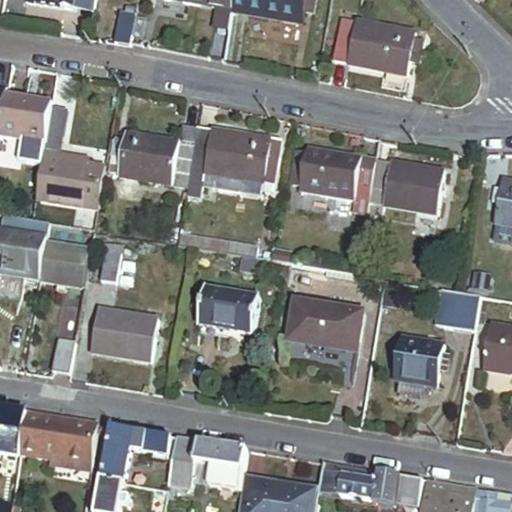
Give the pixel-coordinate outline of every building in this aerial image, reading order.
[(26,0),(26,5),(76,14),(78,0),(26,0)] [(173,0),(232,11),(233,0),(173,0)] [(233,0),(232,11),(305,24),(307,13),(316,15),(318,0),(233,0)] [(116,47),(131,49),(136,19),(121,17),(116,47)] [(414,32),(341,18),(334,59),(407,72),(409,57),(418,59),(421,38),(413,37),(414,32)] [(45,145),(52,103),(6,96),(0,131),(0,137),(24,141),(45,145)] [(187,194),(197,132),(184,130),(180,149),(126,139),(124,146),(114,145),(113,161),(122,162),(119,182),(187,194)] [(281,147),(197,132),(187,194),(186,201),(200,203),(202,188),(212,189),(212,195),(261,203),(262,196),(272,197),(281,147)] [(24,141),(0,137),(0,154),(21,158),(24,141)] [(369,208),(376,165),(308,153),(308,158),(297,157),(292,187),(302,188),(301,195),(352,204),(351,215),(367,218),(369,208)] [(61,158),(43,155),(35,204),(98,214),(105,170),(87,167),(60,162),(61,158)] [(88,163),(61,158),(60,162),(87,167),(88,163)] [(449,177),(376,165),(369,208),(382,210),(442,220),(449,177)] [(511,183),(504,182),(502,194),(494,193),(491,207),(500,209),(497,225),(511,227),(511,183)] [(382,210),(369,208),(367,218),(364,239),(377,241),(382,210)] [(50,228),(9,221),(6,236),(0,235),(0,278),(40,285),(47,248),(50,228)] [(178,249),(257,263),(259,250),(180,237),(178,249)] [(122,249),(106,246),(105,253),(120,256),(121,256),(122,249)] [(59,288),(57,294),(66,296),(67,290),(85,293),(91,255),(47,248),(40,285),(59,288)] [(105,253),(104,252),(100,283),(130,289),(134,261),(120,258),(120,256),(105,253)] [(288,258),(272,255),(270,265),(286,268),(288,258)] [(257,302),(202,292),(197,329),(251,338),(257,302)] [(481,301),(442,294),(435,331),(474,337),(481,301)] [(360,316),(293,305),(287,345),(354,356),(360,316)] [(157,323),(98,313),(90,356),(150,366),(157,323)] [(482,349),(487,350),(483,372),(511,377),(511,331),(491,328),(489,339),(484,338),(482,349)] [(52,375),(71,378),(76,346),(58,343),(52,375)] [(442,350),(401,343),(395,384),(397,385),(432,391),(436,391),(439,373),(441,358),(442,350)] [(432,391),(397,385),(394,399),(416,403),(426,401),(432,391)] [(0,456),(21,460),(28,418),(0,412),(0,456)] [(99,429),(28,418),(21,460),(92,473),(96,447),(99,429)] [(112,431),(99,429),(96,447),(109,449),(112,431)] [(109,449),(103,483),(126,487),(132,453),(155,457),(154,463),(166,465),(167,459),(170,441),(112,431),(109,449)] [(243,476),(246,454),(175,442),(172,460),(167,489),(192,493),(197,467),(218,471),(243,476)] [(418,511),(422,484),(323,467),(319,493),(318,500),(324,501),(326,496),(327,495),(418,511)] [(243,476),(218,471),(214,497),(240,502),(244,480),(245,476),(243,476)] [(319,493),(244,480),(240,502),(238,511),(315,511),(318,500),(319,493)] [(126,487),(103,483),(97,511),(122,511),(123,509),(129,510),(131,502),(124,501),(126,487)] [(477,493),(427,484),(421,511),(473,511),(475,503),(477,493)] [(509,511),(510,505),(495,504),(496,496),(477,493),(475,503),(479,504),(478,511),(509,511)] [(510,505),(510,498),(496,496),(495,504),(510,505)] [(0,511),(12,511),(13,508),(0,502),(0,511)] [(19,511),(21,504),(14,502),(13,508),(12,511),(19,511)]
